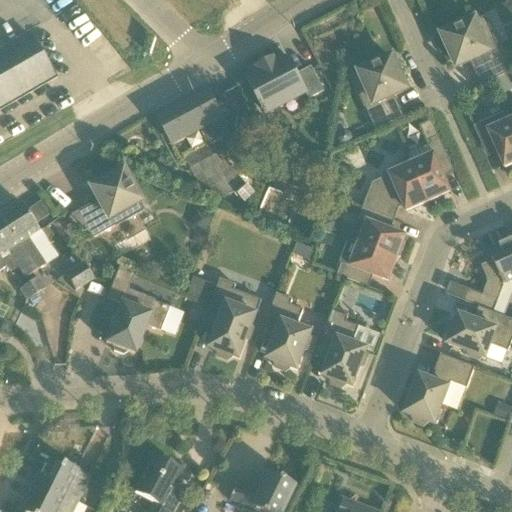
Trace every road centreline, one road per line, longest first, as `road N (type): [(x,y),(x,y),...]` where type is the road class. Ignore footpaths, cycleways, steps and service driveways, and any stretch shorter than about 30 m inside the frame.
road 1 (residential): [(365,444),(221,396),(0,401)]
road 2 (residential): [(511,208),(450,235),(432,263),(365,444)]
road 3 (tertiary): [(0,183),(204,61)]
